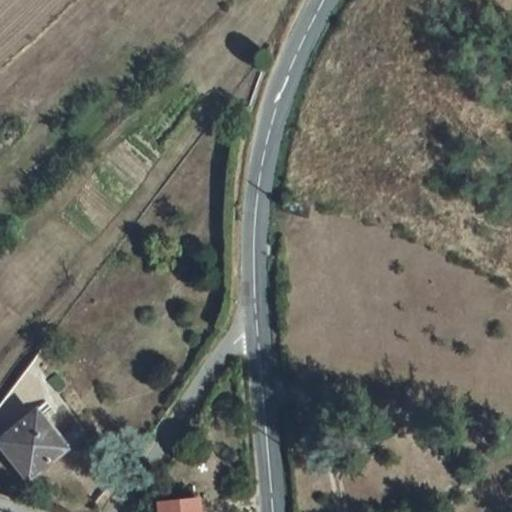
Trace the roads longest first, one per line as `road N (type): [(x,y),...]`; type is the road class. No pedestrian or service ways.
road 1 (tertiary): [(324,0),(267,137),(256,197),(257,331)]
road 2 (residential): [(257,331),(227,347),(117,511)]
road 3 (tertiary): [(257,331),(272,511)]
